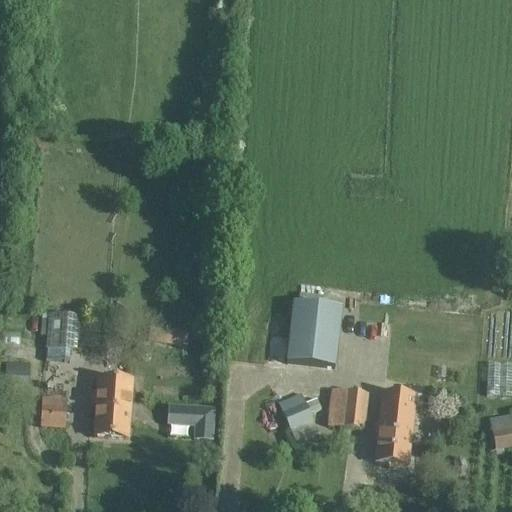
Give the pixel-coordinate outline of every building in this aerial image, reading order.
[(293,307),(286,366),(335,371),(342,312),(293,307)] [(70,364),(75,319),(47,317),(44,361),(70,364)] [(154,333),(152,347),(169,350),(171,335),(154,333)] [(141,356),(141,361),(145,364),(150,363),(150,358),(146,354),(141,356)] [(511,399),(511,373),(511,367),(487,367),(486,398),(511,399)] [(7,368),(6,393),(27,393),(28,368),(7,368)] [(95,412),(93,439),(128,442),(132,385),(97,382),(96,395),(90,396),(90,411),(95,412)] [(331,394),(327,430),(364,433),(367,397),(331,394)] [(295,444),(317,434),(310,417),(321,411),(316,401),(306,405),(301,396),(278,406),(295,444)] [(40,430),(65,431),(66,401),(41,400),(40,430)] [(169,406),(168,425),(195,427),(194,440),(213,441),(215,409),(169,406)] [(375,467),(407,469),(412,413),(381,410),(375,467)] [(511,418),(490,423),(496,454),(511,450),(511,418)]
